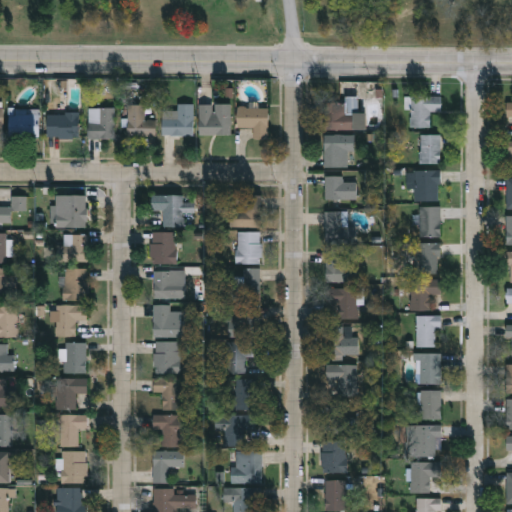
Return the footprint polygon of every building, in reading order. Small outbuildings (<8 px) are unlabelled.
[(322,129),(322,102),(343,102),(343,96),(359,96),(359,110),(365,110),(365,129),(322,129)] [(428,127),(409,127),(409,96),(440,96),(440,112),(428,112),(428,127)] [(192,134),(160,134),(160,117),(176,117),(176,102),(192,102),(192,134)] [(230,134),(197,134),(197,103),(230,103),(230,134)] [(126,104),(143,104),(143,118),(154,118),(154,136),(126,136),(126,104)] [(267,106),(267,137),(252,137),(252,126),(236,126),(236,104),(257,104),(257,106),(267,106)] [(113,137),(88,137),(88,121),(98,121),(98,106),(113,106),(113,137)] [(38,108),(38,137),(8,137),(8,108),(38,108)] [(77,112),(77,136),(46,136),(46,112),(77,112)] [(353,134),(353,151),(348,151),(348,166),(322,166),(322,134),(353,134)] [(439,163),(418,163),(418,134),(439,134),(439,163)] [(439,200),(412,200),(412,169),(439,169),(439,200)] [(342,175),(342,180),(354,180),(354,199),(323,199),(323,175),(342,175)] [(86,226),(54,226),(54,194),(86,194),(86,226)] [(181,194),(181,201),(193,201),(193,216),(187,216),(187,224),(162,224),(162,209),(151,209),(151,194),(181,194)] [(260,226),(228,226),(228,202),(260,202),(260,226)] [(0,221),(0,205),(10,205),(10,221),(0,221)] [(439,205),(439,236),(417,236),(417,205),(439,205)] [(348,209),(349,243),(324,243),(323,210),(348,209)] [(175,230),(175,262),(150,262),(150,230),(175,230)] [(260,261),(236,261),(236,230),(260,230),(260,261)] [(87,260),(56,260),(56,232),(87,232),(87,260)] [(438,242),(438,272),(411,272),(411,242),(438,242)] [(324,247),(351,247),(351,281),(324,280),(324,247)] [(0,266),(11,266),(11,298),(0,298),(0,266)] [(87,267),(87,299),(62,299),(62,267),(87,267)] [(258,267),(258,298),(231,298),(231,267),(258,267)] [(184,269),(184,296),(152,296),(152,269),(184,269)] [(409,309),(409,278),(439,278),(439,293),(428,293),(428,309),(409,309)] [(356,287),(356,316),(326,316),(326,287),(356,287)] [(152,303),(170,303),(170,310),(182,310),(182,336),(152,336),(152,303)] [(16,335),(0,335),(0,304),(16,304),(16,335)] [(55,335),(55,304),(85,304),(85,318),(74,318),(74,335),(55,335)] [(257,335),(230,335),(230,304),(257,304),(257,335)] [(415,346),(415,314),(439,314),(439,326),(435,326),(435,346),(415,346)] [(357,354),(325,354),(325,327),(342,327),(342,336),(357,336),(357,354)] [(180,340),(180,372),(153,372),(153,340),(180,340)] [(0,371),(0,342),(5,342),(5,353),(13,353),(13,371),(0,371)] [(85,342),(85,372),(62,372),(62,342),(85,342)] [(256,433),(226,433),(226,345),(254,345),(254,356),(245,356),(245,379),(256,379),(256,433)] [(440,352),(440,383),(416,383),(416,352),(440,352)] [(326,381),(326,363),(356,363),(356,395),(335,395),(335,381),(326,381)] [(0,377),(5,377),(5,387),(16,387),(16,406),(0,406),(0,377)] [(55,377),(85,377),(85,392),(74,392),(74,408),(55,408),(55,377)] [(161,391),(152,391),(152,377),(179,377),(179,408),(161,408),(161,391)] [(439,418),(419,418),(419,389),(439,389),(439,418)] [(325,405),(346,405),(346,414),(354,414),(354,433),(324,432),(325,405)] [(0,445),(0,414),(11,414),(11,445),(0,445)] [(77,446),(59,446),(59,414),(87,414),(87,428),(77,428),(77,446)] [(180,414),(180,446),(160,446),(160,429),(151,429),(151,414),(180,414)] [(441,424),(441,436),(434,436),(434,455),(409,455),(409,424),(441,424)] [(346,471),(321,471),(321,439),(346,439),(346,471)] [(0,450),(10,450),(10,481),(0,481),(0,450)] [(85,450),(85,482),(60,482),(60,450),(85,450)] [(151,482),(151,450),(183,450),(183,466),(168,466),(168,482),(151,482)] [(231,482),(231,450),(260,450),(260,482),(231,482)] [(429,492),(409,492),(409,461),(440,461),(440,474),(429,474),(429,492)] [(324,479),(346,479),(346,510),(324,510),(324,479)] [(8,511),(0,511),(0,487),(9,487),(8,511)] [(85,511),(55,511),(55,487),(82,487),(82,501),(85,501),(85,511)] [(173,488),(173,493),(195,493),(195,508),(175,508),(175,511),(152,511),(152,487),(173,488)] [(250,511),(231,511),(231,487),(258,487),(258,499),(250,499),(250,511)] [(438,511),(414,511),(414,497),(438,497),(438,511)]
